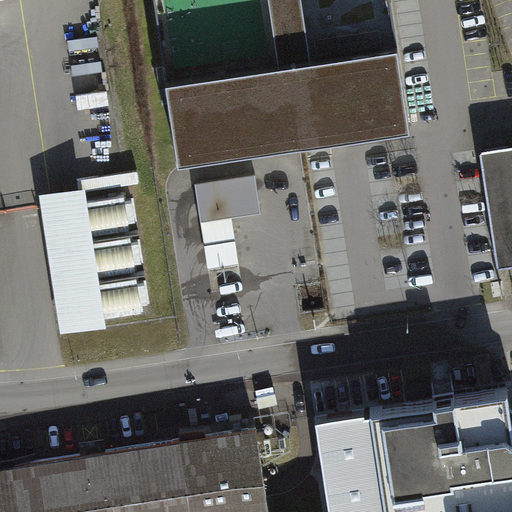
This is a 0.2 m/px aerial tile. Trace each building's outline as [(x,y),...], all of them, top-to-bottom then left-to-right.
[(153,0),(166,87),(280,70),(269,0),(153,0)] [(269,0),(280,70),(313,65),(302,0),(269,0)] [(398,52),(390,0),(302,0),(313,65),(398,52)] [(166,87),(178,168),(396,135),(410,133),(398,52),(313,65),(280,70),(166,87)] [(511,150),(483,154),(499,270),(511,267),(511,150)] [(258,173),(196,183),(203,222),(209,270),(240,264),(233,217),(263,213),(258,173)] [(87,186),(42,193),(63,331),(107,325),(106,315),(143,310),(142,303),(149,302),(146,284),(138,285),(137,278),(102,284),(100,274),(136,269),(135,263),(143,262),(140,242),(133,243),(132,236),(94,242),(93,234),(131,228),(130,222),(136,221),(133,201),(126,202),(125,195),(89,201),(87,186)] [(511,511),(511,404),(510,386),(458,394),(457,391),(446,392),(436,394),(437,398),(318,416),(332,511),(511,511)] [(0,511),(270,511),(257,422),(93,447),(0,461),(0,511)]
